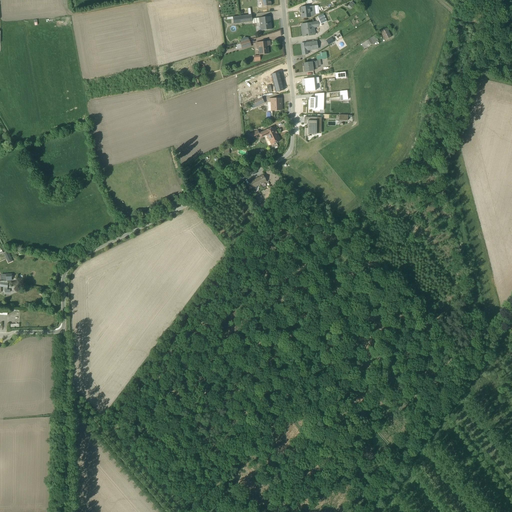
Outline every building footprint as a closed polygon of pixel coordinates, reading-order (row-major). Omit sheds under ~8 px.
[(309,7),(301,8),(302,20),(310,19),(309,7)] [(260,30),(260,31),(271,30),(270,17),(252,19),(251,15),(232,17),(233,24),(252,22),(252,24),(259,23),(260,27),(258,28),(259,30),(260,30)] [(324,16),(318,19),(321,25),(328,22),(324,16)] [(315,35),(315,29),(319,29),(318,23),(300,25),(302,37),(315,35)] [(389,26),(383,30),(389,40),(395,37),(389,26)] [(378,42),(375,37),(360,47),(363,51),(378,42)] [(333,39),(327,42),(329,47),(335,44),(333,39)] [(240,44),(236,45),(237,49),(241,48),(242,50),(251,47),(249,40),(239,43),(240,44)] [(268,54),(267,46),(269,46),(269,42),(255,43),(255,48),(258,47),(259,55),(268,54)] [(317,42),(300,44),(302,55),(308,55),(311,53),(311,51),(318,50),(317,42)] [(316,62),(303,63),(304,72),(313,71),(313,69),(318,68),(317,66),(321,66),(320,60),(327,59),(326,52),(319,53),(319,56),(316,56),(316,62)] [(284,90),(279,72),(270,75),(275,93),(284,90)] [(314,84),(319,84),(318,78),(307,79),(304,79),(304,83),(305,92),(314,91),(314,84)] [(315,98),(309,98),(308,109),(313,110),(313,111),(319,112),(319,110),(323,110),(323,95),(315,95),(315,98)] [(261,98),(253,102),(254,104),(250,106),(251,108),(252,107),(253,108),(256,107),(256,108),(264,103),(261,98)] [(280,99),(268,99),(268,103),(270,103),(270,111),(281,110),(280,99)] [(320,134),(321,118),(304,117),(304,124),(307,124),(307,129),(305,129),(305,137),(309,137),(309,136),(316,136),(316,134),(320,134)] [(249,136),(246,137),(248,142),(251,141),(251,142),(259,138),(261,138),(263,138),(264,136),(265,136),(266,136),(267,137),(266,138),(267,140),(268,140),(271,145),(280,141),(276,134),(275,134),(274,132),(276,131),(274,127),(274,126),(259,133),(257,131),(248,135),(249,136)] [(252,189),(266,181),(263,175),(249,183),(246,185),(249,190),(252,188),(252,189)] [(249,193),(246,195),(253,205),(257,202),(253,198),(249,193)] [(4,253),(8,263),(13,261),(8,251),(4,253)]
